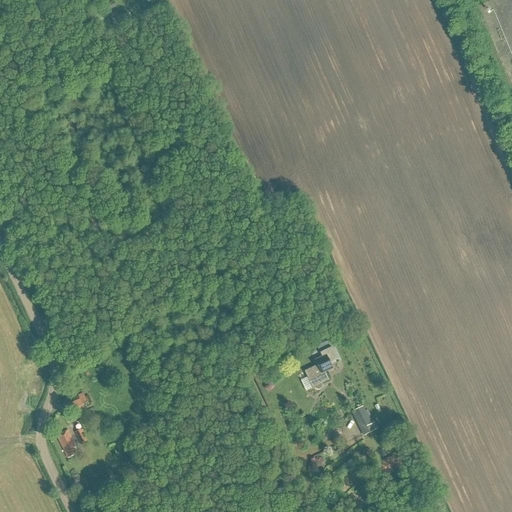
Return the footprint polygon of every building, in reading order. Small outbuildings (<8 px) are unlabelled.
[(315,344),(318,349),(332,342),(330,337),(315,344)] [(317,366),(304,372),(312,388),(314,387),(314,388),(317,390),(319,390),(321,389),(322,388),(322,387),(322,385),(322,383),(328,380),(324,370),(331,367),(329,363),(337,359),(331,348),(320,353),(322,358),(315,362),(317,366)] [(70,405),(73,413),(83,408),(81,405),(85,403),(82,395),(77,397),(79,400),(70,405)] [(362,407),(353,411),(350,413),(362,437),(377,430),(374,424),(371,425),(362,407)] [(75,433),(81,444),(86,442),(81,430),(75,433)] [(75,446),(68,431),(57,437),(67,459),(77,454),(73,447),(75,446)]
